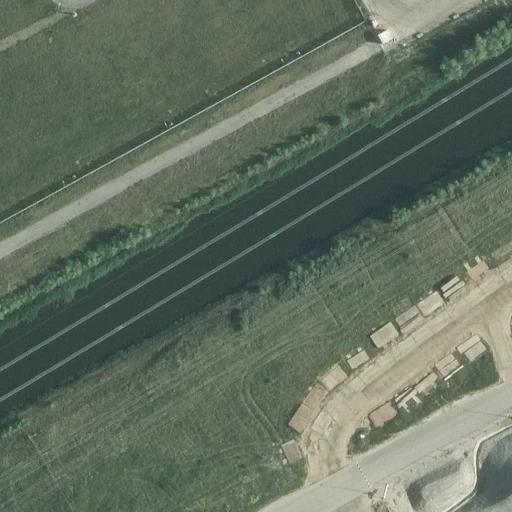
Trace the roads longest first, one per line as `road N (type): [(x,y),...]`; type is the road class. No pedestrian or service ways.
road 1 (unknown): [(0,248),(404,33),(385,0)]
road 2 (unclassified): [(292,511),(511,395)]
